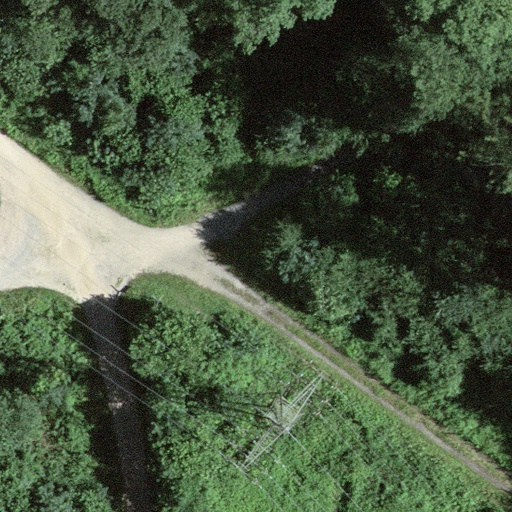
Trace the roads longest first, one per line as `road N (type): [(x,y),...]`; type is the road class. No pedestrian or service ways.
road 1 (track): [(83,255),(226,282),(511,509)]
road 2 (track): [(83,255),(308,182),(511,89)]
road 3 (track): [(154,511),(83,255)]
road 4 (track): [(0,147),(83,255)]
